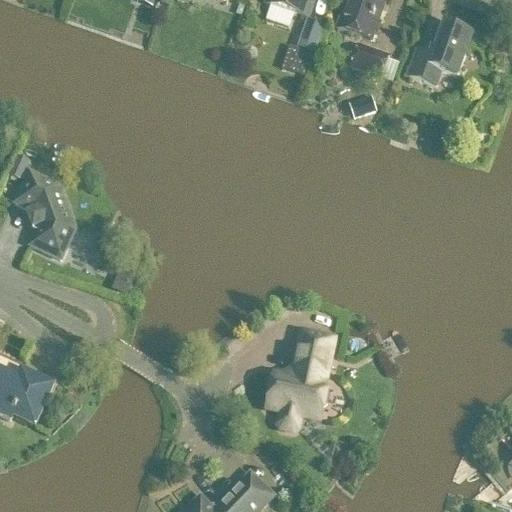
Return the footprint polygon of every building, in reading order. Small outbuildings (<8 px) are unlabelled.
[(158,0),(139,0),(137,8),(153,14),(158,0)] [(268,0),(265,11),(308,26),(316,0),(268,0)] [(355,0),(349,0),(337,36),(370,48),(384,10),(355,0)] [(457,84),(472,42),(443,31),(435,56),(431,55),(429,61),(417,57),(407,83),(436,93),(441,78),(457,84)] [(389,61),(358,50),(350,74),(381,85),(389,61)] [(372,102),(349,110),(354,124),(376,117),(372,102)] [(30,169),(16,163),(8,181),(23,187),(30,169)] [(61,267),(75,236),(59,193),(29,179),(15,210),(30,217),(37,237),(30,252),(61,267)] [(327,411),(329,400),(327,396),(328,392),(324,391),(334,346),(301,339),(293,379),(285,383),(273,380),(266,415),(281,419),(278,431),(281,435),(292,438),(296,435),(299,422),(320,427),(323,414),(327,411)] [(0,423),(10,428),(16,415),(35,424),(51,391),(22,377),(18,385),(8,380),(9,378),(0,373),(0,423)] [(262,511),(271,503),(250,483),(222,511),(206,511),(200,506),(194,511),(262,511)]
